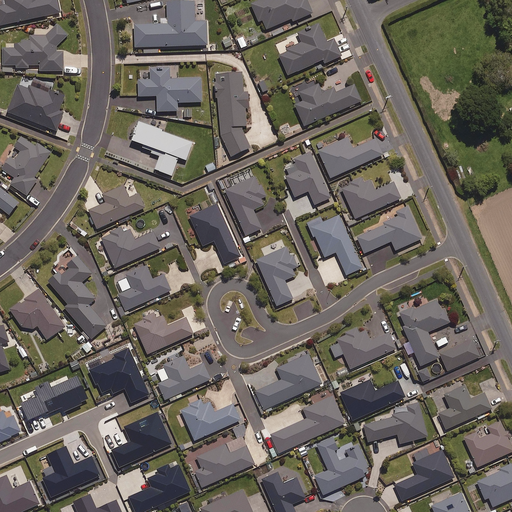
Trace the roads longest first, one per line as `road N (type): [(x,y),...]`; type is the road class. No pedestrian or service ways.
road 1 (residential): [(93,0),(101,58),(88,154),(52,212),(0,263)]
road 2 (tertiary): [(466,243),(363,18)]
road 3 (residential): [(287,333),(466,243)]
road 4 (residential): [(269,323),(237,281),(221,285),(211,308),(237,350),(287,333)]
